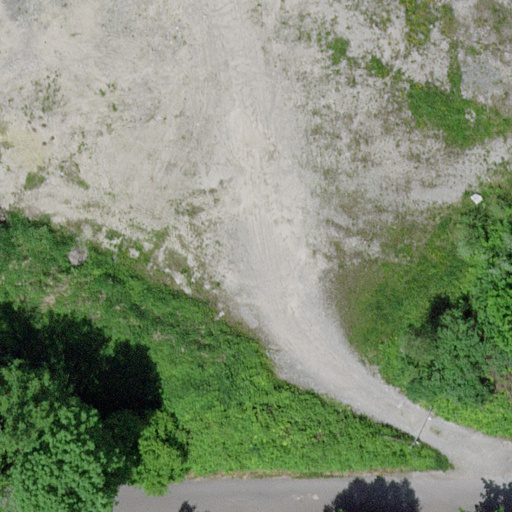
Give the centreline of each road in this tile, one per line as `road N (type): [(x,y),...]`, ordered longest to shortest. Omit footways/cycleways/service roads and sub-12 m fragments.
road 1 (unclassified): [(511,492),(92,499),(0,511)]
road 2 (track): [(511,486),(496,465),(418,430),(309,353),(267,180)]
